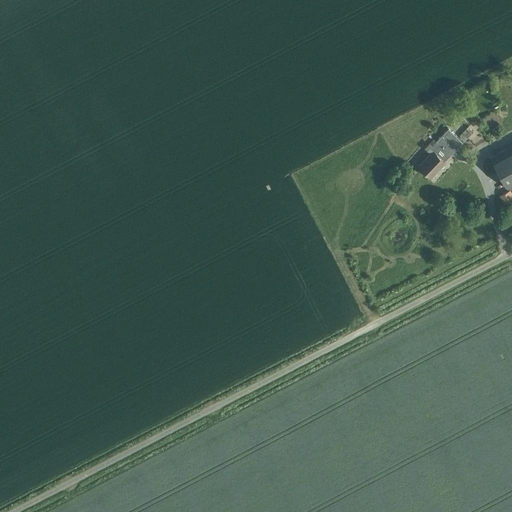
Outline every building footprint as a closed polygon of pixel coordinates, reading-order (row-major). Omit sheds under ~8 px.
[(463,140),(473,130),(468,125),(458,135),(463,140)] [(448,129),(436,142),(450,155),(451,156),(463,143),(448,129)] [(433,151),(419,167),(430,178),(445,162),(444,161),(450,155),(436,142),(430,148),(433,151)] [(511,144),(491,157),(507,187),(511,184),(511,144)] [(504,206),(511,201),(511,195),(510,192),(500,197),(504,206)]
